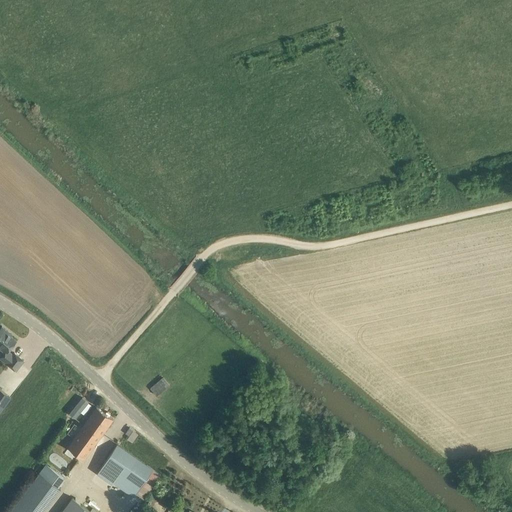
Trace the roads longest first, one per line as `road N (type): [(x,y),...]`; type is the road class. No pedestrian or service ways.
road 1 (unclassified): [(254,511),(190,468),(56,342),(0,304)]
road 2 (track): [(511,205),(312,247),(227,242),(201,260)]
